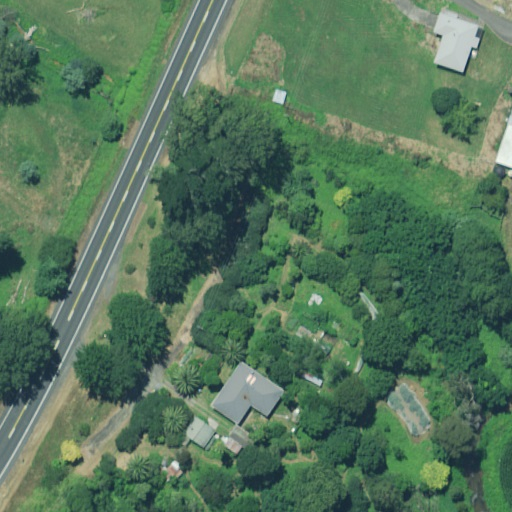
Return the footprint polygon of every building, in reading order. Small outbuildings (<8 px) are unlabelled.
[(479,27),(442,14),(435,33),(445,36),(436,63),(464,73),(473,45),(478,47),(480,40),(475,38),(479,27)] [(290,94),(278,89),(272,102),(284,108),(290,94)] [(511,117),(496,161),(511,166),(511,117)] [(285,392),(242,363),(213,407),(239,424),(252,405),(268,417),(285,392)] [(204,448),(216,432),(221,426),(207,416),(203,422),(197,418),(185,434),(204,448)] [(251,435),(238,427),(226,447),(239,454),(251,435)] [(162,474),(169,484),(183,473),(176,464),(162,474)]
